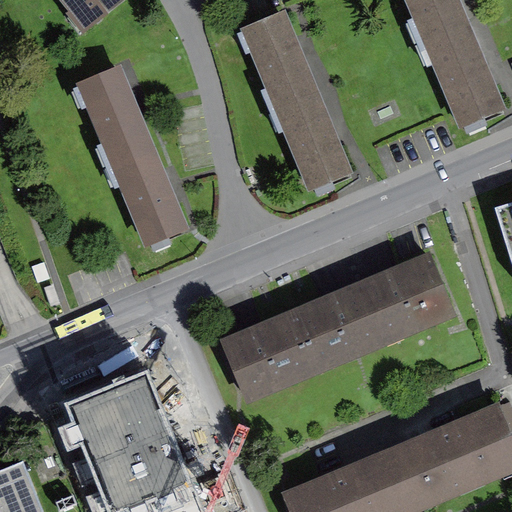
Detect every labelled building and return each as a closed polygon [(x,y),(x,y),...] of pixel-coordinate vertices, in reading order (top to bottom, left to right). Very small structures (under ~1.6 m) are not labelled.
[(66,0),(88,27),(121,0),(66,0)] [(409,0),(427,41),(466,24),(455,0),(409,0)] [(246,30),(279,109),(314,94),(281,15),(246,30)] [(427,41),(463,126),(501,108),(466,24),(427,41)] [(82,85),(115,164),(150,150),(117,70),(82,85)] [(279,109),(313,188),(348,173),(314,94),(279,109)] [(115,164),(148,243),(183,229),(150,150),(115,164)] [(511,202),(495,208),(511,262),(511,202)] [(430,258),(361,287),(384,341),(452,312),(430,258)] [(361,287),(293,315),(316,369),(384,341),(361,287)] [(293,315),(225,344),(247,397),(316,369),(293,315)] [(203,511),(148,372),(65,404),(107,511),(203,511)] [(511,405),(511,403),(393,452),(416,507),(511,467),(511,405)] [(393,452),(286,496),(292,511),(404,511),(416,507),(393,452)] [(41,511),(22,463),(0,471),(0,511),(41,511)]
